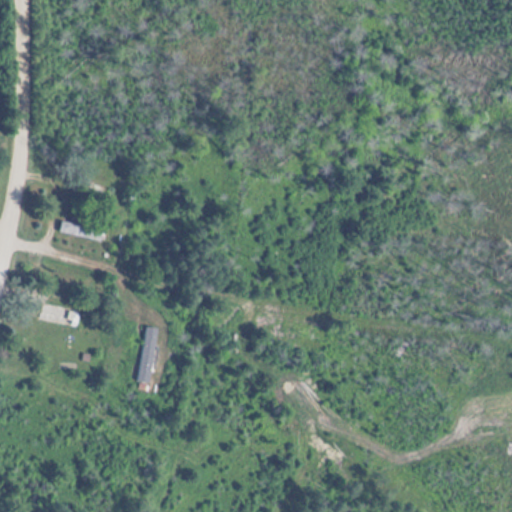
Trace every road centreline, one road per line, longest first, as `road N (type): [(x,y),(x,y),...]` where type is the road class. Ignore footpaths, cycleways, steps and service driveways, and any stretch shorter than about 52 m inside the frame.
road 1 (residential): [(0,240),(360,332),(511,350)]
road 2 (residential): [(0,240),(16,121),(16,0)]
